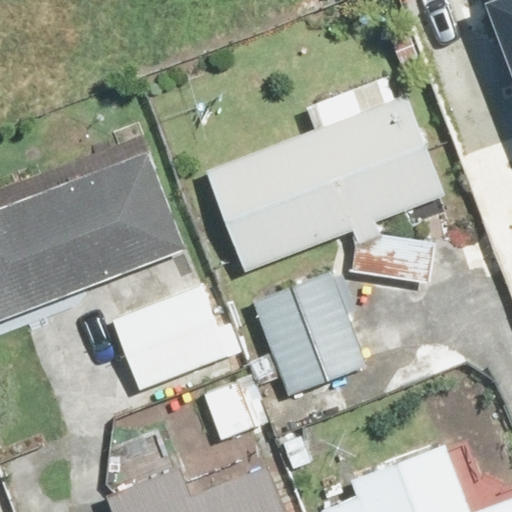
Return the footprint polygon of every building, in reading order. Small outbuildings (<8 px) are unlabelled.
[(511,0),(494,0),(511,44),(511,0)] [(216,168),(254,269),(362,228),(368,242),(391,234),(386,219),(455,193),(417,93),(216,168)] [(0,209),(0,320),(198,247),(162,149),(0,209)] [(339,270),(262,298),(298,392),(374,363),(339,270)] [(238,353),(212,284),(122,318),(148,387),(238,353)] [(213,399),(229,443),(239,440),(283,424),(266,379),(213,399)] [(511,511),(511,498),(481,510),(456,442),(361,478),(367,494),(327,510),(327,511),(511,511)] [(297,511),(279,463),(201,492),(190,465),(116,493),(123,511),(297,511)]
